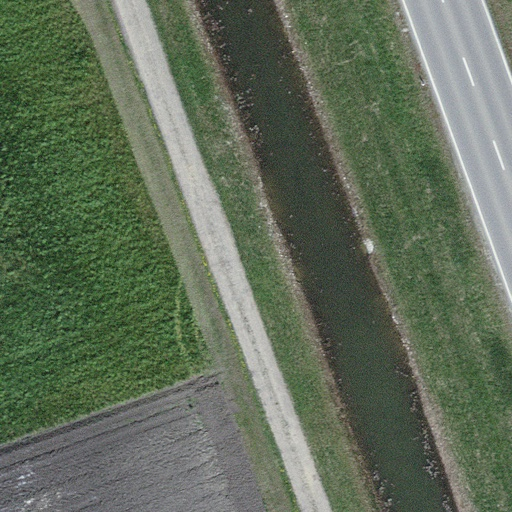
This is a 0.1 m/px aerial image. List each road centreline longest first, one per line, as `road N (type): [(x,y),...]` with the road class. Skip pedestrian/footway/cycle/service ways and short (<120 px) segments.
road 1 (track): [(313,511),(126,0)]
road 2 (primary): [(511,193),(442,0)]
